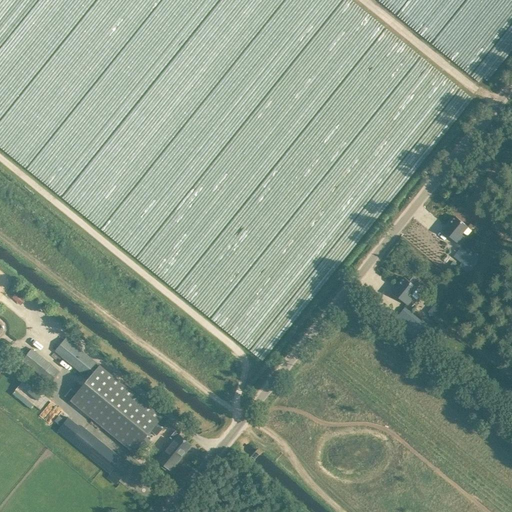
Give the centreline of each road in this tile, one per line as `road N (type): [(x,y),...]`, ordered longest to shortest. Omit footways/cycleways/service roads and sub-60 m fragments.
road 1 (unclassified): [(167,511),(511,84)]
road 2 (track): [(241,421),(0,231)]
